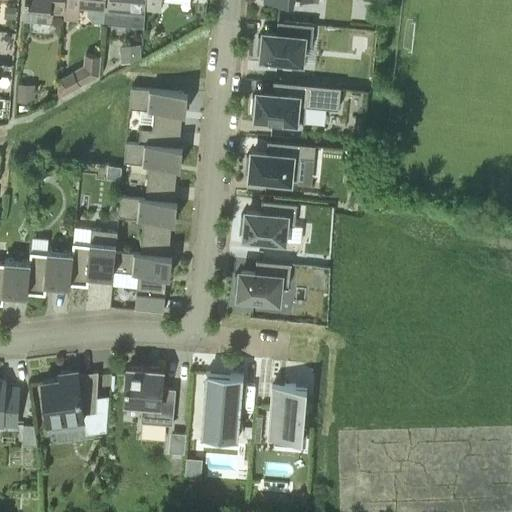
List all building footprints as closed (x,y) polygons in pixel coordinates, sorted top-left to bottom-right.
[(65,3),(65,0),(25,0),(24,15),(50,17),(50,11),(64,12),(65,3)] [(65,0),(65,3),(87,5),(87,12),(93,20),(104,20),(105,10),(105,0),(65,0)] [(105,0),(105,10),(145,13),(145,7),(145,0),(105,0)] [(8,18),(16,19),(17,6),(9,5),(6,5),(5,18),(8,18)] [(278,22),(277,32),(264,31),(264,35),(259,34),(257,53),(262,54),(262,57),(273,58),(272,64),(295,66),(295,61),(302,61),(304,45),(310,46),(313,24),(270,19),(270,21),(278,22)] [(141,60),(140,47),(120,49),(121,63),(141,60)] [(100,75),(102,54),(84,52),(83,64),(73,69),(81,85),(100,75)] [(309,82),(309,81),(273,77),(273,79),(279,79),(278,90),(258,88),(258,93),(254,92),(254,91),(253,91),(251,111),(252,111),(252,110),(256,110),(256,115),(267,116),(267,119),(266,119),(266,121),(288,123),(289,122),(288,121),(288,118),(296,118),(298,102),(306,102),(308,82),(309,82)] [(18,100),(34,102),(35,83),(19,82),(18,100)] [(152,128),(140,127),(139,141),(179,145),(183,108),(185,108),(187,94),(184,94),(184,90),(132,85),(130,106),(157,109),(155,122),(153,121),(152,128)] [(303,142),(303,141),(268,137),(267,138),(274,139),(273,150),(252,148),(252,152),(248,152),(248,151),(247,151),(245,170),(246,170),(250,170),(250,174),(261,175),(261,179),(260,179),(260,180),(283,183),(283,181),(282,181),(282,177),(290,178),(292,161),(300,162),(302,142),(303,142)] [(179,148),(179,145),(139,141),(126,140),(124,160),(151,163),(150,176),(148,176),(146,197),(174,199),(177,162),(180,162),(181,149),(179,148)] [(345,163),(357,164),(358,153),(346,151),(345,163)] [(107,178),(120,179),(122,165),(108,164),(107,178)] [(142,230),(140,251),(169,254),(172,216),(175,217),(176,203),(173,203),(174,199),(146,197),(121,194),(119,215),(146,217),(145,230),(142,230)] [(298,202),(298,200),(262,197),(262,198),(268,199),(267,210),(247,208),(246,212),(242,212),(243,211),(241,211),(239,230),(241,230),(241,229),(245,230),(244,234),(256,235),(255,239),(255,240),(277,242),(277,241),(276,241),(277,237),(285,238),(286,221),(295,222),(297,201),(298,202)] [(114,270),(116,248),(118,229),(91,227),(90,242),(73,240),(72,250),(74,250),(71,282),(74,282),(85,284),(85,283),(88,283),(90,269),(96,269),(95,271),(113,273),(114,270)] [(30,259),(31,260),(28,291),(31,291),(31,292),(43,293),(43,292),(46,292),(47,278),(53,279),(53,281),(71,282),(74,250),(72,250),(48,248),(47,251),(31,249),(30,259)] [(168,257),(169,254),(140,251),(116,248),(114,270),(141,272),(140,285),(137,285),(135,307),(164,310),(165,294),(167,271),(169,271),(171,258),(168,257)] [(10,290),(28,291),(31,260),(30,259),(5,257),(5,260),(0,259),(0,301),(3,302),(4,287),(10,288),(10,290)] [(292,263),(292,262),(256,259),(256,260),(262,261),(261,272),(241,270),(240,274),(237,274),(237,273),(235,273),(234,292),(235,292),(235,291),(239,292),(238,296),(250,297),(250,301),(249,301),(249,302),(271,304),(271,303),(270,303),(271,299),(279,300),(280,283),(289,284),(291,263),(292,263)] [(128,365),(125,401),(143,402),(141,420),(173,423),(176,387),(162,386),(164,368),(128,365)] [(99,370),(78,372),(78,368),(60,371),(61,377),(43,379),(48,421),(84,416),(84,412),(96,411),(99,370)] [(206,371),(204,398),(217,399),(216,414),(206,413),(204,431),(235,434),(234,437),(238,438),(240,416),(237,416),(239,393),(242,393),(244,374),(206,371)] [(0,379),(0,421),(16,423),(18,388),(4,387),(5,380),(0,379)] [(272,384),(268,435),(275,435),(303,437),(304,425),(307,385),(285,383),(285,386),(272,384)] [(23,443),(37,444),(34,424),(24,423),(23,443)] [(253,423),(244,423),(243,433),(252,434),(253,423)] [(170,431),(169,452),(185,454),(186,432),(170,431)] [(183,476),(195,477),(197,460),(184,459),(183,476)]
